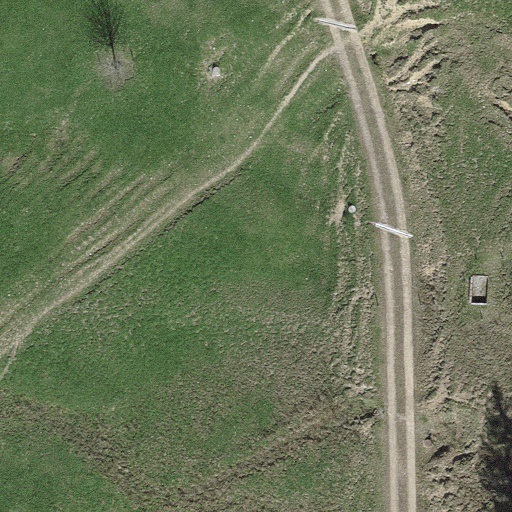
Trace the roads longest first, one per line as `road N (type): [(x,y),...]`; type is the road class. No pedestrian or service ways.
road 1 (track): [(337,0),(403,235),(405,511)]
road 2 (track): [(336,0),(0,341)]
